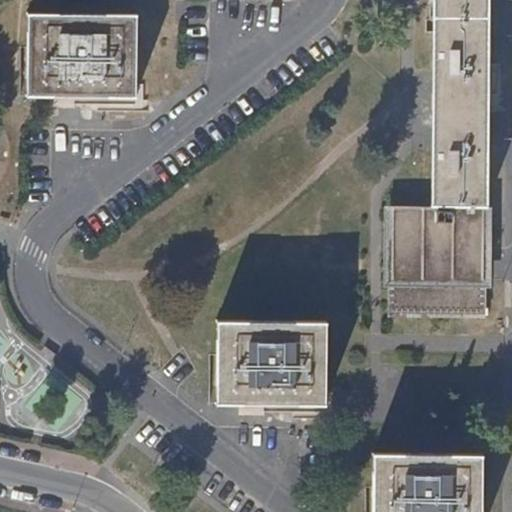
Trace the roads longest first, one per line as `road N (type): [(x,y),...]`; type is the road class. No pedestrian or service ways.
road 1 (residential): [(296,511),(43,312),(32,288),(35,254),(51,225),(322,0)]
road 2 (tertiary): [(124,511),(88,492),(0,471)]
